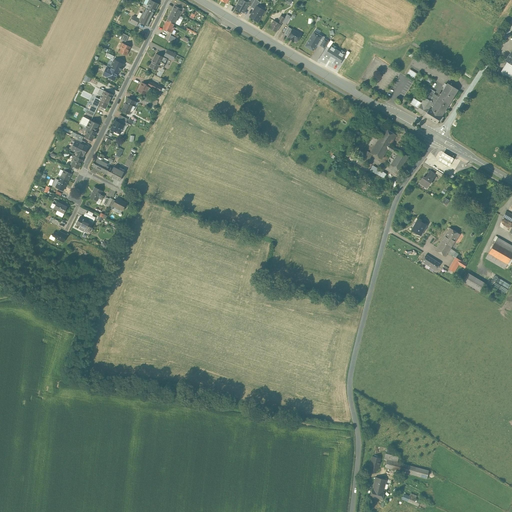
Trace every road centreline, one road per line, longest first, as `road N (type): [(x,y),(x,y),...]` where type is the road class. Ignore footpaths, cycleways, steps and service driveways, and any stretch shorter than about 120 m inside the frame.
road 1 (tertiary): [(352,511),(359,449),(352,369),(395,200),(437,137)]
road 2 (secondary): [(437,137),(201,1)]
road 3 (track): [(0,298),(98,280),(135,197),(116,188)]
road 4 (residential): [(168,0),(83,170)]
road 5 (unclassified): [(437,137),(511,23)]
